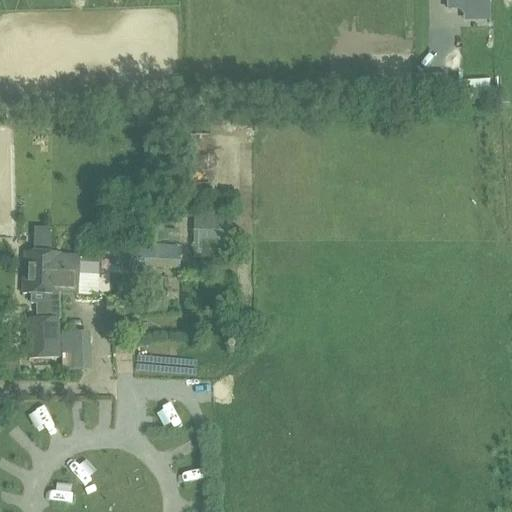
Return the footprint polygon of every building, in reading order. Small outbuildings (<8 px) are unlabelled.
[(465,91),(467,75),(454,73),(452,89),(465,91)] [(415,84),(415,100),(432,100),(432,76),(416,76),(415,76),(415,84)] [(367,100),(415,100),(415,84),(367,84),(367,100)] [(194,210),(194,258),(209,258),(209,250),(232,250),(232,211),(194,210)] [(180,244),(130,243),(130,250),(116,249),(115,266),(179,268),(180,244)] [(22,292),(53,294),(54,253),(24,252),(22,292)] [(54,253),(53,294),(57,294),(57,292),(77,293),(78,277),(99,278),(99,256),(79,256),(58,255),(58,253),(54,253)] [(107,321),(142,319),(140,297),(107,298),(107,321)] [(56,318),(24,319),(26,357),(58,356),(56,318)] [(96,360),(95,327),(68,328),(69,361),(96,360)]
